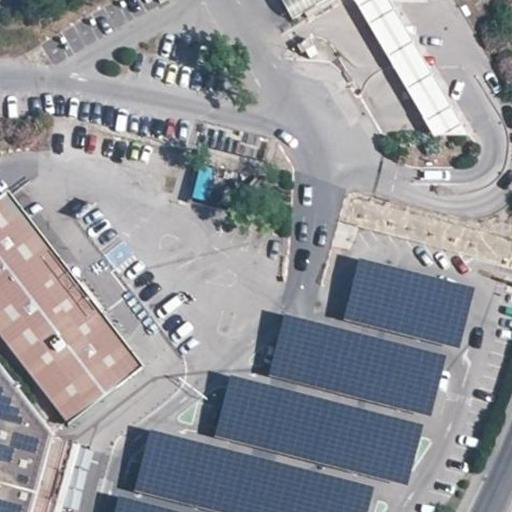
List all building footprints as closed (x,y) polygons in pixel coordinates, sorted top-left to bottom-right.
[(469,137),(388,0),(354,0),(435,138),(469,137)] [(83,290),(8,195),(0,200),(0,337),(69,427),(145,370),(83,290)] [(467,339),(478,283),(364,259),(353,315),(467,339)] [(453,350),(290,312),(277,369),(440,407),(453,350)] [(0,511),(34,511),(51,450),(54,440),(0,369),(0,511)] [(423,424),(231,378),(215,430),(409,477),(423,424)] [(128,488),(227,511),(362,511),(370,481),(142,426),(128,488)] [(48,511),(68,444),(54,440),(51,450),(34,511),(48,511)] [(201,511),(131,495),(126,511),(201,511)]
